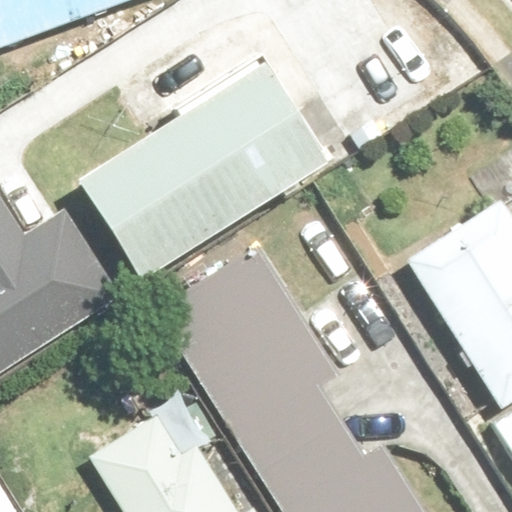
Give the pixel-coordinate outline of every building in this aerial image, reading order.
[(0,0),(0,48),(132,0),(0,0)] [(262,60),(69,182),(136,288),(329,166),(262,60)] [(511,224),(497,202),(401,264),(496,411),(511,400),(511,224)] [(257,244),(147,314),(273,511),(421,511),(377,442),(358,454),(315,387),(338,372),(257,244)] [(256,511),(255,509),(249,511),(235,511),(195,449),(182,458),(153,413),(83,459),(117,511),(256,511)] [(511,413),(491,426),(511,460),(511,413)]
